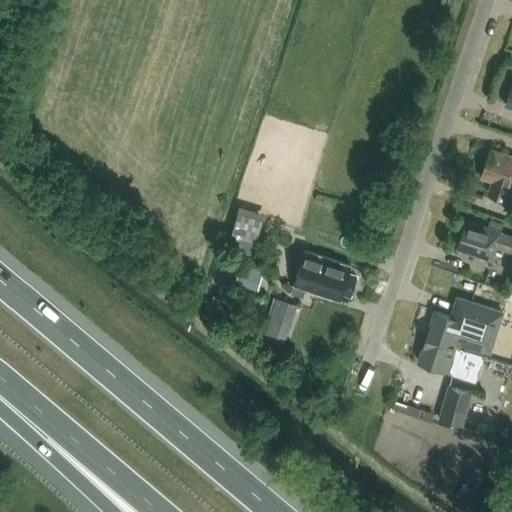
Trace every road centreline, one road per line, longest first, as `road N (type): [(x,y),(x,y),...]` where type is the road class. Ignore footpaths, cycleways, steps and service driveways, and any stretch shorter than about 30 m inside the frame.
road 1 (unclassified): [(362,387),(486,0)]
road 2 (motorway): [(270,511),(0,280)]
road 3 (motorway): [(0,378),(158,511)]
road 4 (motorway): [(0,399),(108,511)]
